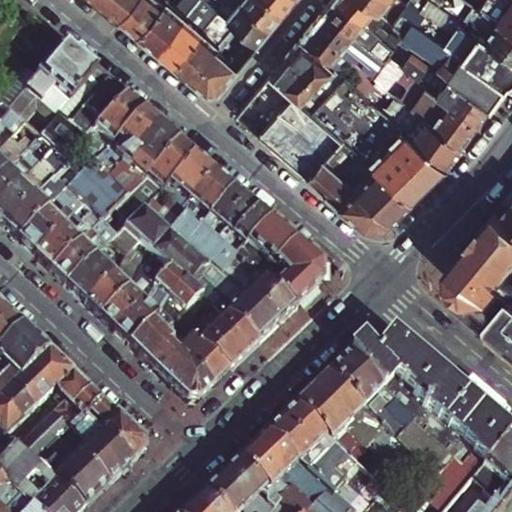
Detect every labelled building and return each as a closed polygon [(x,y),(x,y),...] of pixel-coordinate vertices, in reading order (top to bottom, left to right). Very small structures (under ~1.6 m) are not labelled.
[(98,0),(118,16),(130,0),(98,0)] [(137,32),(163,0),(130,0),(118,16),(137,32)] [(163,0),(137,32),(157,49),(183,17),(198,0),(181,0),(175,7),(167,0),(163,0)] [(201,0),(198,0),(183,17),(190,23),(206,4),(201,0)] [(218,0),(224,4),(225,3),(233,9),(238,3),(234,0),(218,0)] [(281,12),(266,0),(234,0),(238,3),(268,28),(281,12)] [(266,0),(281,12),(290,0),(266,0)] [(330,0),(322,10),(360,43),(372,29),(338,0),(330,0)] [(365,0),(338,0),(372,29),(377,33),(379,35),(384,29),(378,24),(384,16),(365,0)] [(365,0),(384,16),(394,25),(403,32),(404,31),(413,17),(415,14),(411,11),(412,9),(400,0),(365,0)] [(448,10),(454,0),(437,0),(437,2),(448,10)] [(470,0),(482,8),(511,28),(511,1),(510,0),(470,0)] [(437,2),(430,12),(462,36),(470,25),(448,10),(437,2)] [(233,26),(255,44),(268,28),(238,3),(233,9),(225,19),(233,26)] [(183,17),(157,49),(174,64),(217,13),(206,4),(190,23),(183,17)] [(511,28),(482,8),(470,25),(511,55),(511,28)] [(360,43),(322,10),(311,24),(348,56),(373,77),(378,69),(366,59),(365,61),(354,53),(362,44),(360,43)] [(511,70),(511,55),(470,25),(462,36),(430,12),(422,23),(447,42),(503,83),(511,70)] [(217,13),(174,64),(190,78),(233,26),(225,19),(217,13)] [(404,31),(409,35),(413,38),(422,23),(413,17),(404,31)] [(447,42),(422,23),(413,38),(431,52),(427,57),(453,76),(461,82),(489,103),(503,83),(447,42)] [(344,76),(363,93),(373,77),(348,56),(311,24),(299,38),(344,76)] [(394,25),(383,38),(393,47),(400,36),(403,32),(394,25)] [(217,91),(255,44),(233,26),(190,78),(206,91),(217,91)] [(362,44),(369,50),(374,44),(388,55),(388,54),(393,47),(383,38),(381,36),(376,42),(372,39),(377,33),(372,29),(360,43),(362,44)] [(403,32),(400,36),(405,40),(409,35),(404,31),(403,32)] [(424,54),(405,40),(400,36),(393,47),(388,54),(410,72),(424,54)] [(284,56),(317,84),(321,79),(333,88),(344,76),(299,38),(284,56)] [(365,61),(366,59),(372,53),(369,50),(362,44),(354,53),(365,61)] [(63,110),(95,73),(64,46),(34,81),(13,105),(5,97),(0,102),(0,106),(9,114),(23,127),(32,135),(37,140),(63,110)] [(421,95),(413,108),(461,144),(476,122),(418,78),(410,72),(388,54),(388,55),(383,62),(378,69),(373,77),(384,86),(385,86),(394,75),(407,85),(421,95)] [(305,98),(317,84),(284,56),(270,73),(306,105),(313,111),(325,98),(321,94),(314,101),(311,98),(305,98)] [(418,78),(476,122),(489,103),(461,82),(453,93),(445,87),(446,86),(429,73),(427,76),(423,72),(418,78)] [(66,159),(83,141),(104,120),(86,105),(106,82),(95,73),(63,110),(37,140),(38,141),(52,154),(62,163),(66,159)] [(306,105),(270,73),(235,116),(271,146),(306,105)] [(25,74),(5,97),(13,105),(34,81),(25,74)] [(411,198),(446,164),(384,110),(373,101),(363,93),(344,76),(333,88),(329,93),(325,98),(313,111),(342,137),(351,145),(362,133),(340,113),(347,106),(391,145),(373,164),(411,198)] [(453,76),(446,86),(445,87),(453,93),(461,82),(453,76)] [(373,77),(363,93),(373,101),(384,86),(373,77)] [(86,105),(104,120),(125,98),(106,82),(86,105)] [(421,95),(407,85),(399,97),(413,108),(421,95)] [(325,89),(321,94),(325,98),(329,93),(325,89)] [(384,110),(446,164),(461,144),(413,108),(399,97),(395,94),(384,110)] [(91,156),(97,162),(122,136),(144,115),(125,98),(104,120),(83,141),(94,152),(91,156)] [(271,146),(307,177),(319,163),(342,137),(313,111),(306,105),(271,146)] [(0,123),(9,114),(0,106),(0,123)] [(23,127),(9,114),(0,123),(0,124),(14,137),(23,127)] [(97,162),(92,167),(107,180),(159,128),(144,115),(122,136),(97,162)] [(107,180),(92,167),(90,168),(80,179),(66,193),(83,209),(88,213),(91,217),(101,225),(147,180),(178,144),(159,128),(107,180)] [(37,140),(32,135),(17,149),(23,155),(25,154),(38,141),(37,140)] [(342,137),(319,163),(323,167),(326,163),(390,218),(411,198),(373,164),(351,145),(342,137)] [(52,154),(38,141),(25,154),(39,167),(43,163),(52,154)] [(147,180),(101,225),(105,229),(118,217),(119,218),(124,213),(133,221),(146,209),(163,192),(167,188),(170,184),(193,157),(178,144),(147,180)] [(0,150),(0,178),(17,162),(3,148),(0,150)] [(62,163),(52,154),(43,163),(57,176),(58,175),(67,167),(62,163)] [(77,156),(71,163),(67,167),(75,174),(80,179),(90,168),(77,156)] [(189,201),(213,174),(193,157),(170,184),(179,191),(171,200),(182,210),(186,205),(189,201)] [(66,159),(62,163),(67,167),(71,163),(66,159)] [(17,162),(0,178),(0,204),(27,178),(31,175),(17,162)] [(385,223),(390,218),(326,163),(323,167),(319,163),(307,177),(361,223),(385,223)] [(75,174),(67,167),(58,175),(67,183),(75,174)] [(200,227),(232,191),(213,174),(189,201),(198,209),(190,217),(200,227)] [(0,204),(0,226),(2,229),(41,192),(27,178),(0,204)] [(41,192),(2,229),(17,243),(53,206),(56,203),(43,190),(41,192)] [(245,201),(232,191),(200,227),(212,238),(245,201)] [(60,213),(53,206),(17,243),(34,259),(70,223),(79,213),(83,209),(66,193),(63,196),(70,203),(60,213)] [(511,194),(453,267),(455,286),(472,300),(497,297),(504,288),(499,284),(507,275),(511,268),(511,194)] [(258,213),(245,201),(212,238),(225,250),(258,213)] [(83,209),(79,213),(84,217),(88,213),(83,209)] [(157,255),(172,269),(186,283),(202,297),(207,302),(223,317),(256,348),(278,328),(210,264),(225,250),(212,238),(200,227),(190,217),(187,215),(171,231),(146,209),(133,221),(127,227),(142,241),(157,255)] [(237,261),(270,224),(258,213),(225,250),(237,261)] [(34,259),(50,274),(94,231),(101,225),(91,217),(77,230),(70,223),(34,259)] [(317,264),(270,224),(237,261),(294,313),(318,290),(317,264)] [(94,231),(98,235),(108,245),(115,238),(105,229),(101,225),(94,231)] [(107,247),(121,261),(142,241),(127,227),(115,238),(108,245),(107,247)] [(94,231),(50,274),(64,288),(93,259),(102,251),(92,241),(98,235),(94,231)] [(121,261),(137,275),(157,255),(142,241),(121,261)] [(294,313),(237,261),(225,250),(210,264),(278,328),(294,313)] [(172,269),(157,255),(137,275),(131,286),(126,291),(98,319),(113,334),(144,302),(153,291),(151,289),(172,269)] [(107,273),(93,259),(64,288),(83,306),(116,275),(110,270),(107,273)] [(156,315),(165,303),(186,283),(172,269),(151,289),(153,291),(144,302),(113,334),(127,347),(149,325),(153,321),(157,317),(156,315)] [(83,306),(98,319),(126,291),(119,284),(122,281),(116,275),(83,306)] [(511,279),(507,275),(499,284),(504,288),(497,297),(472,300),(495,320),(511,300),(511,279)] [(186,283),(165,303),(181,317),(202,297),(186,283)] [(191,318),(207,302),(202,297),(181,317),(173,325),(226,376),(256,348),(223,317),(205,334),(198,332),(201,329),(191,318)] [(511,300),(495,320),(497,322),(497,325),(511,337),(511,300)] [(0,347),(19,329),(4,315),(0,319),(0,347)] [(157,317),(153,321),(158,325),(162,321),(157,317)] [(162,330),(158,333),(169,343),(166,347),(211,390),(226,376),(173,325),(170,329),(164,323),(162,330)] [(169,343),(158,333),(149,325),(127,347),(185,403),(196,404),(211,390),(166,347),(169,343)] [(26,372),(45,353),(19,329),(0,347),(0,397),(7,391),(26,372)] [(380,392),(394,405),(407,417),(414,424),(452,459),(474,480),(508,439),(462,401),(390,339),(365,340),(347,357),(372,384),(380,392)] [(50,395),(69,376),(45,353),(26,372),(50,395)] [(372,384),(347,357),(327,376),(396,443),(414,424),(407,417),(400,423),(406,429),(403,432),(385,414),(394,405),(380,392),(372,384)] [(26,372),(7,391),(31,414),(50,395),(26,372)] [(433,480),(396,443),(327,376),(294,409),(352,466),(365,453),(343,430),(354,418),(355,420),(358,425),(374,441),(368,446),(428,505),(442,488),(433,480)] [(64,405),(69,409),(87,393),(73,380),(53,400),(61,408),(64,405)] [(7,391),(0,397),(0,407),(19,425),(31,414),(7,391)] [(141,454),(141,444),(87,393),(69,409),(81,420),(110,446),(130,465),(141,454)] [(0,487),(7,495),(25,511),(26,511),(81,511),(82,511),(34,469),(57,444),(69,432),(81,420),(69,409),(64,405),(61,408),(23,445),(20,443),(17,445),(13,450),(8,446),(3,442),(0,438),(0,487)] [(0,438),(3,442),(19,425),(0,407),(0,438)] [(352,466),(294,409),(264,438),(297,467),(332,497),(347,480),(351,484),(357,478),(352,474),(355,469),(352,466)] [(110,446),(81,420),(69,432),(80,442),(89,450),(117,477),(130,465),(110,446)] [(452,459),(414,424),(396,443),(433,480),(452,459)] [(69,432),(57,444),(105,489),(117,477),(89,450),(83,456),(83,451),(77,445),(80,442),(69,432)] [(276,486),(297,467),(264,438),(235,465),(289,511),(310,511),(313,509),(295,494),(291,492),(287,493),(285,494),(276,486)] [(511,494),(511,442),(508,439),(474,480),(470,484),(491,502),(500,509),(511,494)] [(13,442),(8,446),(13,450),(17,445),(13,442)] [(105,489),(57,444),(34,469),(82,511),(105,489)] [(203,496),(221,511),(243,511),(261,496),(266,501),(266,507),(271,511),(289,511),(235,465),(205,494),(203,496)] [(479,511),(482,511),(491,502),(470,484),(446,511),(470,511),(474,508),(479,511)] [(7,495),(0,487),(0,511),(26,511),(25,511),(24,511),(6,511),(1,507),(6,502),(3,499),(7,495)] [(221,511),(203,496),(186,511),(221,511)] [(412,499),(400,511),(421,511),(423,510),(412,499)] [(497,511),(500,509),(491,502),(482,511),(479,511),(474,508),(470,511),(497,511)]
